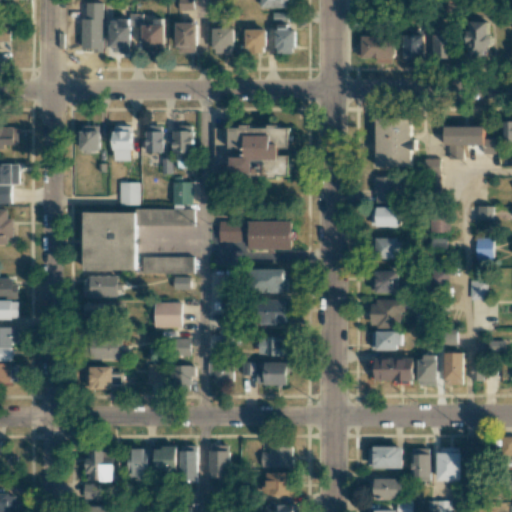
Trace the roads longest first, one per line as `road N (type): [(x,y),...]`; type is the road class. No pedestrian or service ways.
road 1 (residential): [(511,415),(0,417)]
road 2 (residential): [(51,0),(50,511)]
road 3 (tertiary): [(331,0),(331,511)]
road 4 (residential): [(511,90),(0,90)]
